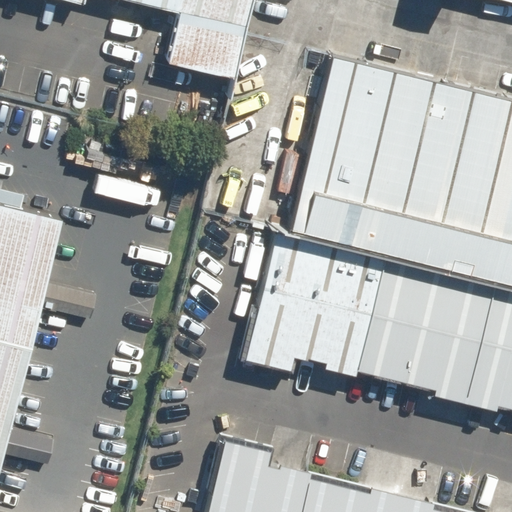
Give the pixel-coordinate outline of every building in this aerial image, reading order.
[(246,0),(148,0),(173,6),(161,55),(230,72),(246,0)] [(491,278),(511,282),(511,97),(325,51),(281,225),(379,250),(491,278)] [(0,410),(51,213),(0,199),(0,410)] [(289,343),(351,359),(379,250),(281,225),(273,222),(239,350),(284,362),(289,343)] [(464,387),(491,278),(379,250),(351,359),(464,387)] [(511,282),(491,278),(464,387),(511,401),(511,282)] [(201,511),(301,511),(314,461),(269,450),(271,442),(221,430),(201,511)] [(511,511),(314,461),(301,511),(511,511)]
